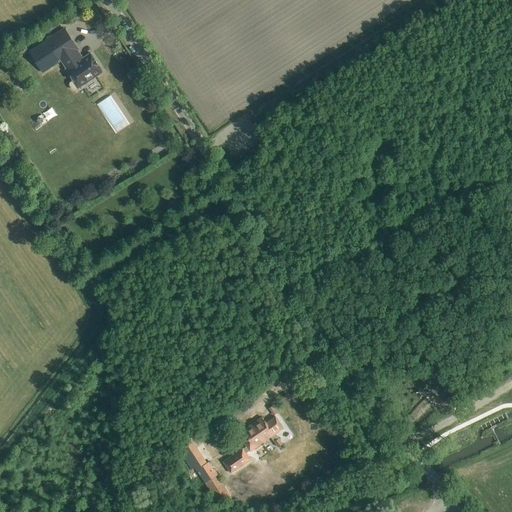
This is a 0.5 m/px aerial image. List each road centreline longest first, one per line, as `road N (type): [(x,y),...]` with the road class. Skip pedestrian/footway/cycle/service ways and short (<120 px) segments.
road 1 (unclassified): [(449,498),(364,391),(108,0)]
road 2 (track): [(240,202),(76,291),(92,316),(0,438)]
